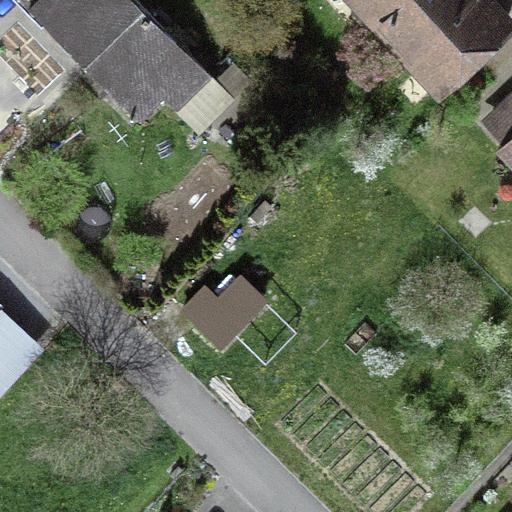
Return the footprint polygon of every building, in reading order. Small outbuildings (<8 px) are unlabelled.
[(21,0),(20,1),(28,9),(25,13),(134,118),(191,62),(130,0),(21,0)] [(378,26),(437,89),(503,28),(477,0),(374,0),(389,16),(378,26)] [(511,149),(511,97),(486,121),(511,149)] [(223,351),(271,306),(244,277),(196,322),(223,351)] [(0,400),(42,354),(0,315),(0,400)]
